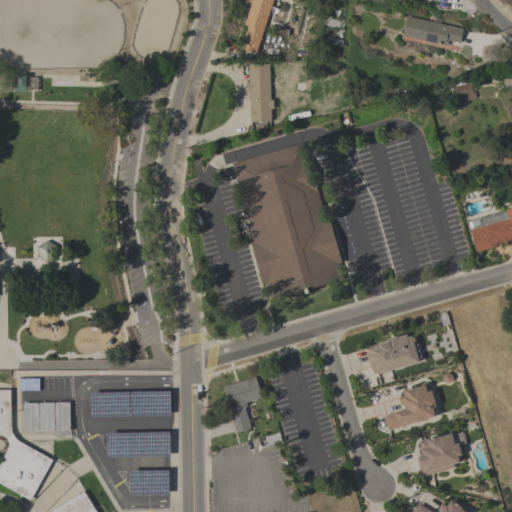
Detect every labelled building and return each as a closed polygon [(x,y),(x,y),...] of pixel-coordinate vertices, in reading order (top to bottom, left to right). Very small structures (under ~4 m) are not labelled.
[(272,0),(255,54),(240,49),(247,26),(243,25),(251,0),(272,0)] [(432,22),(433,17),(440,18),(439,23),(462,28),(459,43),(448,40),(447,45),(401,35),(406,16),(432,22)] [(341,46),(322,42),(324,36),(342,40),(341,46)] [(270,100),(273,100),(273,108),(277,108),(278,117),(271,117),(271,108),(270,108),(270,121),(250,122),(249,91),(246,91),(245,82),(248,82),(248,64),(268,64),(270,100)] [(511,85),(504,87),(501,75),(511,71),(511,85)] [(13,75),(26,75),(26,91),(13,91),(13,75)] [(457,96),(453,98),(452,94),(450,94),(449,88),(454,87),(453,82),(468,78),(470,86),(474,85),(475,90),(472,91),(472,92),(474,92),(475,98),(459,102),(457,96)] [(325,220),(329,219),(342,264),(337,265),(341,279),(270,299),(266,285),(262,286),(250,243),(254,242),(231,163),(303,143),(325,220)] [(511,241),(476,252),(467,221),(511,207),(511,241)] [(56,246),(56,257),(47,262),(37,257),(37,246),(46,240),(56,246)] [(414,338),(415,342),(413,344),(414,345),(417,344),(420,357),(417,357),(418,362),(376,374),(374,367),(370,368),(366,354),(367,354),(365,347),(377,343),(376,343),(385,340),(385,339),(396,336),(406,334),(406,337),(410,336),(414,338)] [(254,376),(261,398),(245,402),(246,406),(243,407),(250,428),(235,433),(228,411),(229,411),(222,386),(254,376)] [(383,416),(394,412),(404,409),(403,404),(400,405),(397,398),(403,396),(402,389),(427,382),(429,391),(431,390),(435,406),(434,406),(436,414),(434,415),(434,417),(387,430),(383,416)] [(0,511),(0,389),(9,389),(10,429),(11,432),(13,436),(16,440),(19,442),(52,460),(29,500),(0,483),(0,511),(47,511),(83,490),(96,511),(0,511)] [(54,402),(68,402),(69,431),(54,431),(54,402)] [(22,403),(37,403),(37,432),(22,432),(22,403)] [(53,403),(53,431),(38,432),(38,403),(53,403)] [(279,431),(282,441),(267,446),(264,436),(279,431)] [(418,457),(418,456),(419,455),(417,449),(420,449),(418,441),(438,435),(438,437),(451,433),(454,444),(458,443),(461,455),(459,455),(460,461),(452,464),(453,467),(422,476),(420,470),(419,470),(415,458),(418,457)] [(412,511),(418,504),(427,510),(428,509),(432,511),(438,511),(439,511),(436,509),(441,502),(446,505),(449,500),(468,511),(412,511)]
